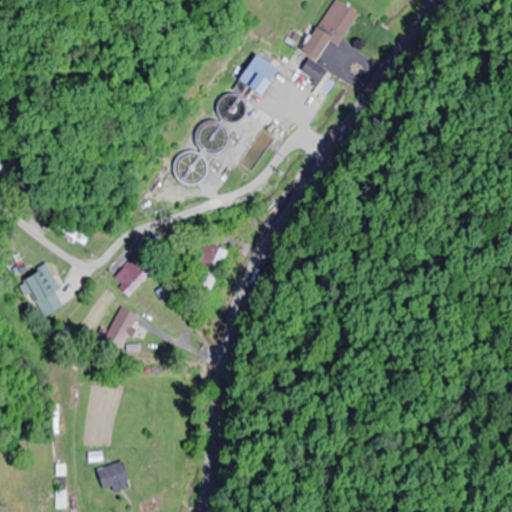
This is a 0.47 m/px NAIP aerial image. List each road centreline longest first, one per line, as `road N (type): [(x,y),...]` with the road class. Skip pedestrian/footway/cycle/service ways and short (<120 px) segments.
road 1 (secondary): [(203,511),(227,355),(246,289),(280,227),(439,0)]
road 2 (residential): [(324,164),(294,147),(244,193),(128,239),(94,266),(59,254),(5,209)]
